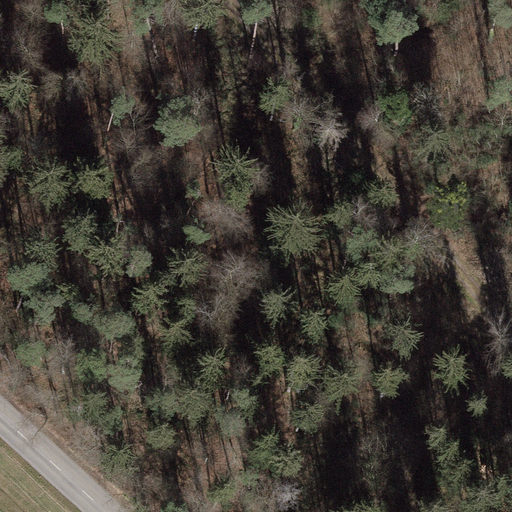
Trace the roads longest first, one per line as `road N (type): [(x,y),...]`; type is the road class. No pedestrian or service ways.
road 1 (track): [(511,329),(231,0)]
road 2 (tertiary): [(102,511),(0,415)]
